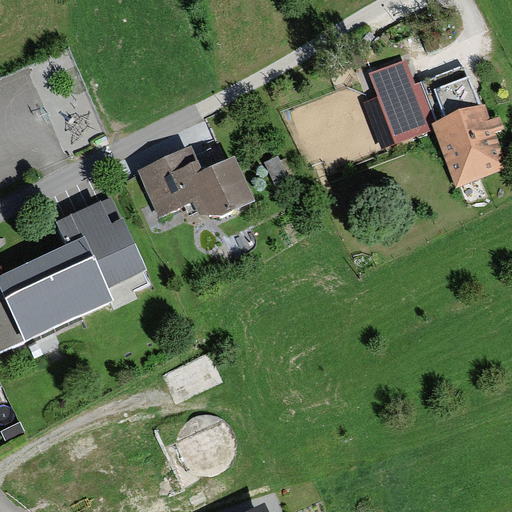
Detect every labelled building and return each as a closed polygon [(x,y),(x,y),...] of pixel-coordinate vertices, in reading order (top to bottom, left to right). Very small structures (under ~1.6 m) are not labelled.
[(407,63),(369,77),(396,146),(433,132),(407,63)] [(486,109),(434,129),(457,191),(510,171),(486,109)] [(189,153),(137,177),(157,220),(190,204),(200,226),(250,202),(230,161),(199,176),(189,153)] [(279,156),(265,163),(276,188),(290,182),(279,156)] [(0,288),(0,355),(112,306),(103,288),(140,271),(119,226),(108,231),(99,211),(61,228),(73,255),(0,288)] [(185,375),(121,424),(140,467),(210,472),(212,436),(174,432),(208,406),(185,375)] [(119,511),(124,510),(101,464),(60,485),(73,511),(119,511)]
